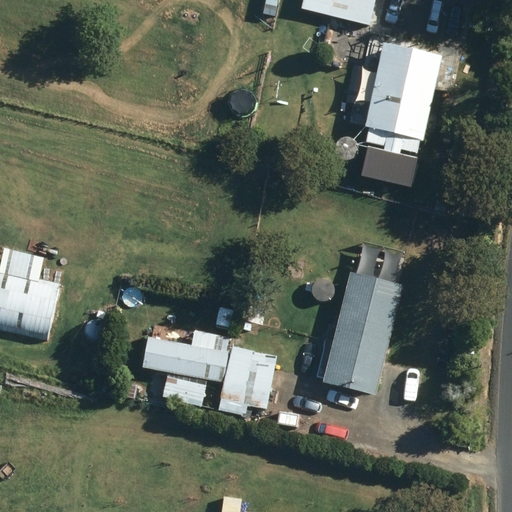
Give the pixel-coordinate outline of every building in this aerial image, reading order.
[(304,0),(302,7),(370,24),(375,0),(304,0)] [(361,177),(412,188),(443,56),(383,42),(364,124),(373,126),(361,177)] [(0,331),(49,342),(62,284),(39,279),(44,256),(4,247),(0,266),(0,331)] [(375,395),(403,285),(350,272),(323,381),(375,395)] [(267,409),(278,355),(228,344),(230,338),(195,331),(192,345),(148,336),(142,366),(169,372),(164,396),(200,404),(206,378),(225,382),(218,410),(246,416),(248,405),(267,409)]
